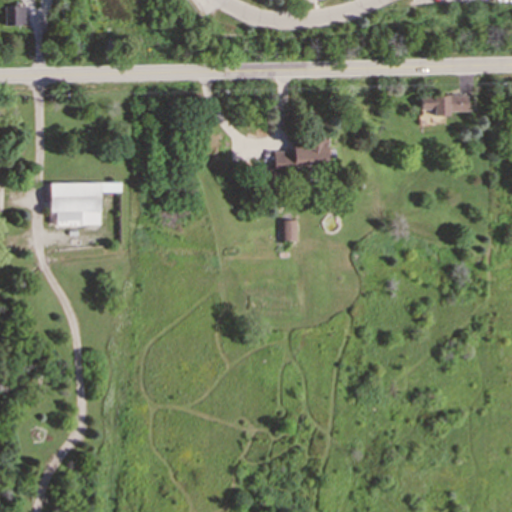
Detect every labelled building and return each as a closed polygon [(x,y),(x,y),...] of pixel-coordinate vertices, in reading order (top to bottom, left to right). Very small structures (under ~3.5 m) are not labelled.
[(2,5),(1,25),(20,25),(21,5),(2,5)] [(466,110),(466,94),(418,95),(418,109),(430,109),(430,115),(448,115),(448,110),(466,110)] [(271,150),(271,168),(324,168),(324,136),(306,136),(306,145),(290,145),(290,150),(271,150)] [(98,224),(97,182),(47,182),(47,211),(53,211),(53,225),(98,224)] [(295,239),(295,219),(277,219),(277,240),(295,239)]
